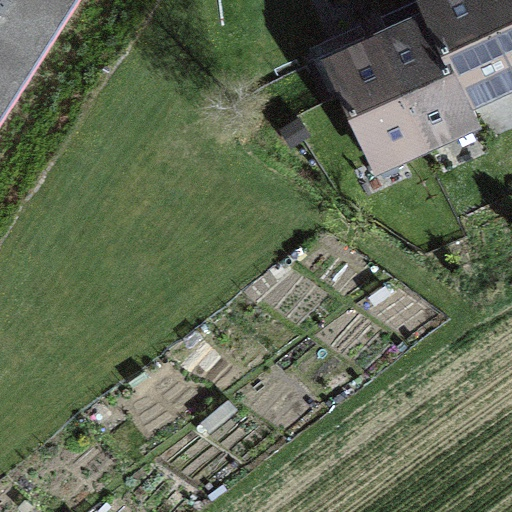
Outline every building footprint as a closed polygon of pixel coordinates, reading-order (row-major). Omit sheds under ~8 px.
[(25,0),(0,0),(0,110),(58,21),(25,0)] [(25,0),(58,21),(71,0),(25,0)] [(421,0),(428,15),(466,97),(511,75),(511,65),(482,0),(421,0)] [(511,0),(482,0),(511,65),(511,0)] [(379,38),(424,138),(474,115),(466,97),(428,15),(379,38)] [(374,161),(424,138),(379,38),(328,61),(374,161)]
